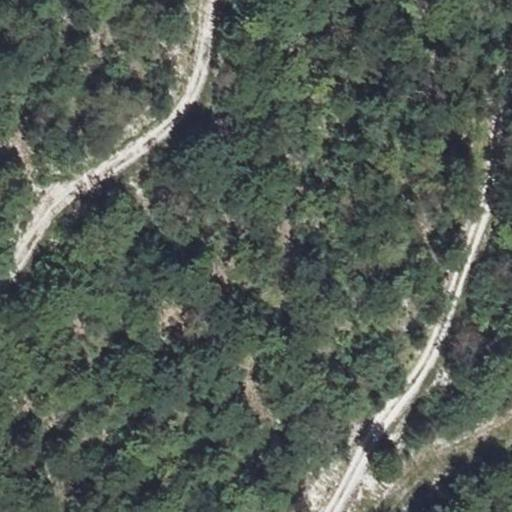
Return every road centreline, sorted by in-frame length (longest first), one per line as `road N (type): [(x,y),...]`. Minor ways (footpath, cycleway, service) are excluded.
road 1 (track): [(511,94),(484,228),(441,337),(332,511)]
road 2 (track): [(0,290),(77,192),(189,104),(208,64),(220,0)]
